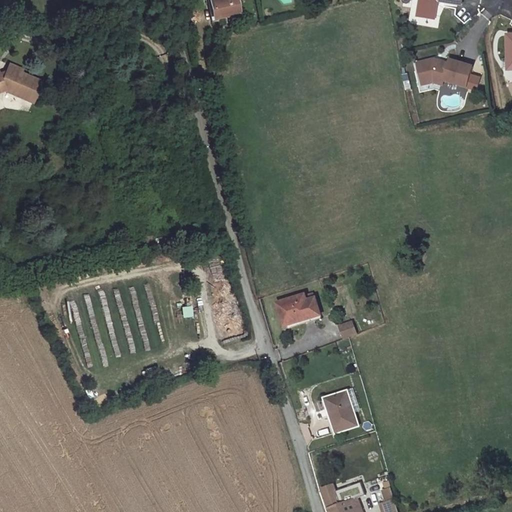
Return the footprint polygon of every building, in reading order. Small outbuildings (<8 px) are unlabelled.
[(234,0),(207,0),(213,18),(238,12),(234,0)] [(462,0),(415,0),(419,1),(415,17),(433,22),(438,6),(459,10),(462,0)] [(0,68),(0,89),(8,86),(34,99),(45,78),(25,70),(25,66),(15,60),(10,67),(10,75),(4,78),(1,71),(0,68)] [(471,76),(474,67),(451,60),(449,64),(435,60),(418,64),(422,80),(434,77),(436,78),(434,83),(443,85),(445,81),(467,88),(471,76)] [(10,67),(1,71),(4,78),(10,75),(10,67)] [(471,76),(467,88),(478,91),(482,79),(471,76)] [(308,295),(277,304),(284,326),(316,315),(308,295)] [(343,339),(358,335),(354,321),(339,325),(343,339)] [(349,388),(350,391),(356,409),(363,407),(356,385),(349,388)] [(361,425),(356,409),(350,391),(330,397),(341,431),(361,425)] [(334,433),(341,431),(330,397),(323,399),(334,433)] [(322,489),(329,509),(329,511),(362,511),(358,499),(354,500),(340,505),(334,485),(322,489)] [(383,490),(386,502),(394,500),(390,488),(383,490)] [(380,504),(382,511),(397,511),(394,500),(386,502),(380,504)]
